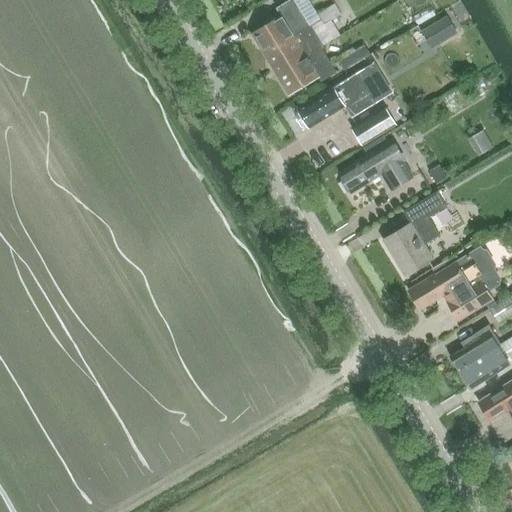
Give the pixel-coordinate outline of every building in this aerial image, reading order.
[(310,26),(294,0),(288,0),(275,8),(280,17),(252,34),(264,55),(310,26)] [(340,15),(334,4),(316,15),(319,20),(310,26),(264,55),(276,74),(320,47),(339,36),(330,21),(340,15)] [(315,12),(305,18),(310,26),(319,20),(316,15),(315,12)] [(447,17),(423,31),(432,46),(456,32),(447,17)] [(276,74),(289,95),(318,78),(320,81),(335,72),(320,47),(276,74)] [(365,47),(340,62),(345,71),(371,56),(365,47)] [(352,117),(376,103),(357,73),(298,110),(310,129),(345,107),(352,117)] [(362,146),(396,125),(386,107),(352,128),(362,146)] [(349,190),(351,193),(382,174),(387,181),(392,190),(413,178),(392,140),(387,143),(339,173),(343,179),(340,181),(346,192),(349,190)] [(404,211),(411,222),(383,240),(406,276),(434,259),(425,244),(440,234),(429,217),(446,206),(437,191),(404,211)] [(436,275),(435,273),(408,290),(420,310),(444,295),(459,320),(493,299),(489,292),(501,285),(500,283),(501,278),(495,269),(496,265),(486,249),(483,249),(481,247),(436,275)] [(511,294),(489,309),(490,310),(498,323),(511,314),(511,294)] [(451,356),(460,371),(499,347),(502,345),(490,326),(462,343),(464,348),(451,356)] [(499,347),(460,371),(471,389),(510,365),(499,347)] [(511,380),(479,401),(491,421),(506,412),(511,420),(511,419),(511,380)]
